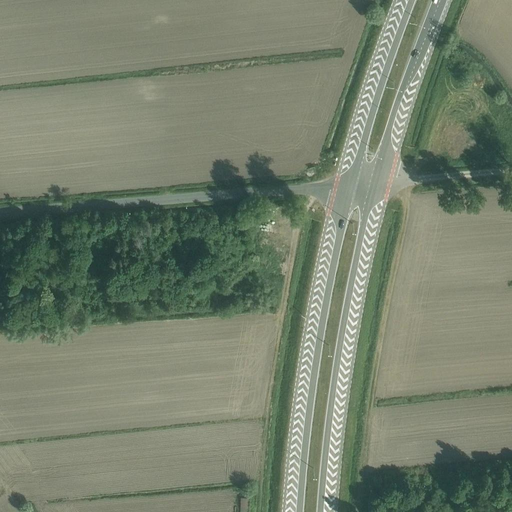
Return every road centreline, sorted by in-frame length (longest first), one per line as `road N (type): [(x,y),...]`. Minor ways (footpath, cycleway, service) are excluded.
road 1 (tertiary): [(353,183),(0,213)]
road 2 (trunk): [(321,511),(337,347),(375,181)]
road 3 (trunk): [(353,183),(316,345),(299,511)]
road 4 (trunk): [(411,0),(353,183)]
road 5 (trunk): [(375,181),(436,0)]
road 6 (unclassified): [(511,165),(375,181)]
